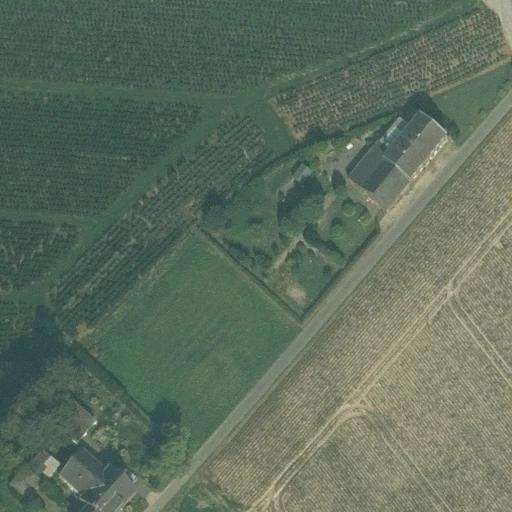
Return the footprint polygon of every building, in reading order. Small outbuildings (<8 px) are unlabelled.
[(412,111),(402,123),(409,129),(419,117),(412,111)] [(390,152),(396,157),(371,186),(394,206),(419,177),(453,137),(424,112),(419,117),(409,129),(390,152)] [(390,152),(409,129),(402,123),(401,122),(381,144),(390,152)] [(356,173),(371,186),(396,157),(390,152),(381,144),(356,173)] [(313,176),(302,167),(292,180),(302,189),(313,176)] [(52,427),(75,448),(95,426),(72,405),(52,427)] [(43,454),(27,473),(42,486),(58,467),(43,454)] [(120,511),(135,496),(108,472),(105,475),(81,454),(58,480),(81,501),(78,505),(85,511),(120,511)] [(27,504),(42,486),(27,473),(24,470),(8,488),(27,504)]
